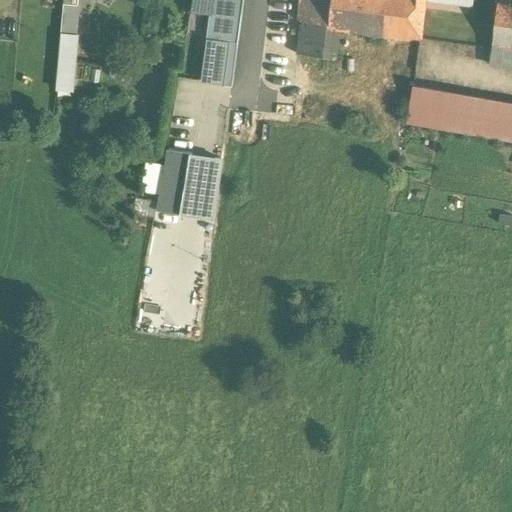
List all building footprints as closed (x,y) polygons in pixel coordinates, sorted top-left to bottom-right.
[(191,0),(190,13),(208,16),(209,16),(211,0),(191,0)] [(241,0),(211,0),(209,16),(208,16),(206,38),(208,39),(228,41),(236,42),(240,17),(241,0)] [(330,0),(301,0),(299,22),(301,22),(327,25),(330,0)] [(384,0),(330,0),(327,25),(338,27),(381,34),(384,0)] [(384,0),(381,34),(420,39),(425,0),(384,0)] [(511,2),(497,1),(492,43),(511,46),(511,2)] [(262,20),(240,17),(236,42),(235,57),(259,61),(262,20)] [(327,25),(301,22),(297,55),(334,60),(338,27),(327,25)] [(78,92),(78,33),(60,33),(60,92),(78,92)] [(228,41),(208,39),(202,82),(222,85),(228,41)] [(511,46),(492,43),(490,64),(491,64),(490,66),(511,69),(511,46)] [(511,105),(412,89),(406,125),(511,142),(511,105)] [(189,158),(171,155),(172,151),(171,150),(167,170),(187,173),(190,154),(189,154),(189,158)]
